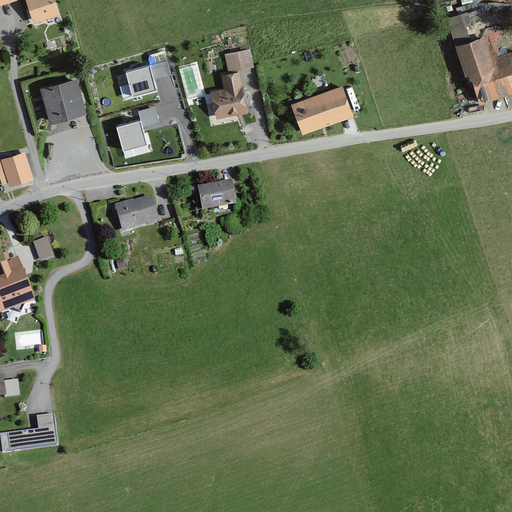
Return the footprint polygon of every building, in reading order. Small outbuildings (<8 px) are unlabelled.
[(28,0),(36,21),(64,12),(59,0),(28,0)] [(490,7),(453,19),(469,73),(474,72),(483,100),(511,91),(511,47),(503,51),(490,7)] [(251,47),(225,51),(229,72),(223,73),(225,88),(215,89),(219,116),(252,111),(248,91),(243,90),(241,69),(256,65),(251,47)] [(150,64),(126,71),(132,96),(157,90),(150,64)] [(78,77),(44,87),(54,121),(88,112),(78,77)] [(347,83),(293,102),(304,132),(358,115),(347,83)] [(140,119),(116,125),(123,151),(147,145),(140,119)] [(23,152),(0,158),(8,186),(31,179),(23,152)] [(237,181),(201,186),(204,211),(240,205),(237,181)] [(155,193),(116,204),(123,229),(162,218),(155,193)] [(47,236),(33,240),(39,259),(53,255),(47,236)] [(0,314),(37,300),(21,256),(0,263),(0,314)] [(123,258),(116,260),(119,269),(126,267),(123,258)] [(16,375),(0,377),(0,396),(18,394),(16,375)] [(39,427),(1,433),(3,451),(60,442),(56,412),(37,415),(39,427)]
